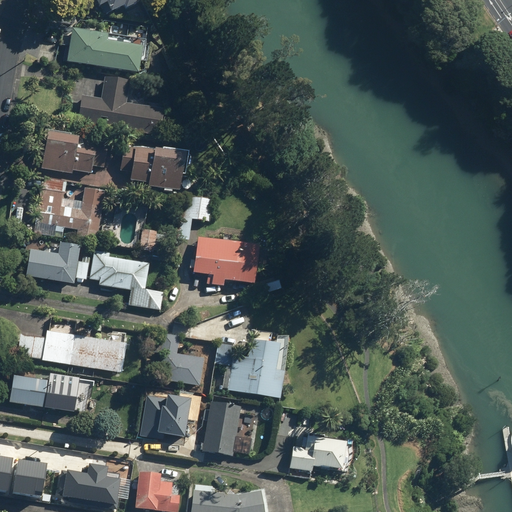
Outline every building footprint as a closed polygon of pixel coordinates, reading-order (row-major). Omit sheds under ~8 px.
[(125,9),(139,2),(138,0),(95,0),(98,7),(104,4),(109,14),(124,7),(125,9)] [(138,51),(67,37),(61,65),(132,79),(138,51)] [(125,106),(129,83),(102,79),(99,100),(80,97),(76,125),(157,136),(161,111),(125,106)] [(86,147),(86,143),(40,136),(34,173),(71,178),(71,175),(90,178),(91,169),(103,171),(106,150),(86,147)] [(145,187),(144,191),(175,196),(177,180),(182,181),(185,157),(130,149),(129,156),(118,155),(116,174),(129,176),(128,184),(145,187)] [(64,182),(41,179),(33,235),(61,239),(62,230),(76,232),(75,238),(95,241),(102,192),(81,190),(79,204),(61,202),(64,182)] [(182,199),(176,242),(187,244),(190,223),(207,226),(210,202),(182,199)] [(205,278),(203,286),(220,289),(221,284),(248,288),(255,250),(195,239),(189,276),(205,278)] [(26,253),(22,280),(71,287),(71,281),(84,282),(87,258),(75,257),(76,249),(55,247),(54,257),(26,253)] [(106,255),(91,253),(87,281),(95,282),(94,288),(127,293),(124,309),(160,314),(163,293),(142,290),(145,266),(105,260),(106,255)] [(276,276),(258,282),(264,297),(281,291),(276,276)] [(43,339),(17,335),(14,358),(119,375),(126,334),(107,331),(104,344),(43,334),(43,339)] [(197,390),(201,361),(176,358),(178,338),(159,335),(153,383),(197,390)] [(229,367),(226,395),(279,401),(282,374),(275,373),(277,348),(235,343),(234,349),(215,347),(213,365),(229,367)] [(73,388),(10,378),(6,406),(69,416),(73,388)] [(147,396),(141,435),(166,439),(167,434),(186,437),(192,397),(169,394),(168,399),(147,396)] [(247,458),(250,439),(233,437),(237,411),(206,407),(199,455),(230,459),(230,456),(247,458)] [(351,447),(303,439),(296,438),(295,445),(300,446),(300,449),(289,447),(285,472),(308,475),(309,469),(347,475),(351,447)] [(0,456),(0,491),(8,493),(14,459),(0,456)] [(19,459),(13,493),(43,498),(48,464),(19,459)] [(65,491),(64,495),(70,496),(69,501),(118,509),(124,478),(108,475),(110,465),(89,462),(87,471),(62,466),(58,490),(65,491)] [(157,479),(134,477),(130,511),(175,511),(177,499),(174,499),(176,485),(157,483),(157,479)] [(231,498),(190,493),(187,511),(266,511),(264,493),(231,498)]
